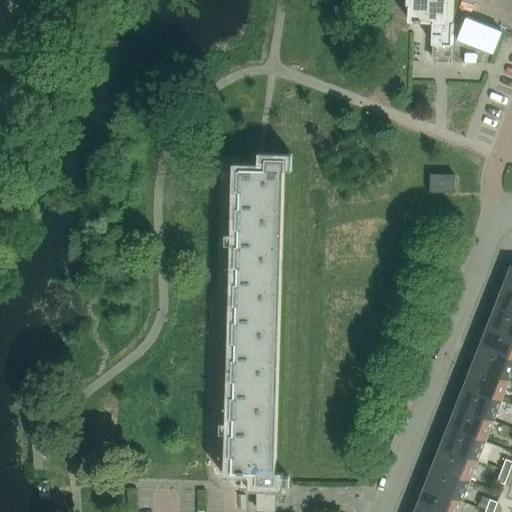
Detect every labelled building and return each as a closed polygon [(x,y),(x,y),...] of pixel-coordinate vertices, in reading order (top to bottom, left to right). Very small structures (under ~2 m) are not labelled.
[(410,0),(410,21),(425,22),(425,33),(434,33),(433,57),(453,58),(455,0),(410,0)] [(0,107),(9,103),(0,84),(0,107)] [(257,169),(241,169),(233,472),(249,473),(248,484),(257,484),(256,507),(276,508),(286,159),(257,158),(257,169)] [(430,191),(454,192),(455,175),(431,174),(430,191)] [(511,311),(511,287),(504,285),(496,305),(511,311)] [(488,325),(511,334),(511,311),(496,305),(488,325)] [(511,357),(511,334),(488,325),(480,345),(511,357)] [(511,357),(480,345),(472,366),(509,380),(511,373),(511,357)] [(501,400),(509,380),(472,366),(465,386),(501,400)] [(493,421),(501,400),(465,386),(457,406),(493,421)] [(486,441),(493,421),(457,406),(449,426),(486,441)] [(478,461),(486,441),(449,426),(441,446),(478,461)] [(470,481),(478,461),(441,446),(433,467),(470,481)] [(511,461),(506,459),(502,470),(509,473),(511,465),(511,461)] [(462,501),(470,481),(433,467),(425,487),(462,501)] [(509,473),(502,470),(497,481),(505,484),(509,473)] [(429,511),(457,511),(462,501),(425,487),(417,507),(429,511)] [(487,509),(486,510),(490,511),(493,511),(498,502),(490,499),(487,509)]
